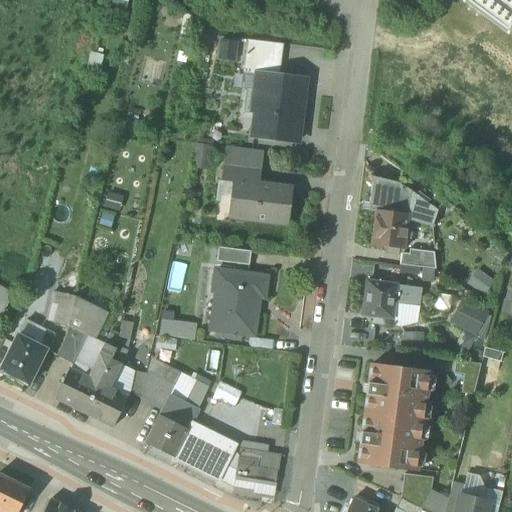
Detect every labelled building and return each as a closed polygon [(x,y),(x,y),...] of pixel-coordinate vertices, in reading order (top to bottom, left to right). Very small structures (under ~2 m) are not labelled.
[(422,0),(406,0),(405,15),(420,17),(422,0)] [(511,0),(465,0),(508,32),(511,26),(511,0)] [(283,45),(247,41),(243,74),(255,75),(261,76),(261,75),(279,77),(283,45)] [(279,77),(261,75),(261,76),(255,75),(250,112),(256,113),(253,138),(297,143),(305,80),(279,77)] [(257,170),(223,165),(220,181),(231,182),(237,183),(238,181),(255,184),(257,170)] [(401,185),(373,178),(368,212),(375,213),(375,212),(408,217),(407,220),(410,221),(413,194),(401,185)] [(255,184),(238,181),(237,183),(231,182),(226,216),(284,223),(289,188),(255,184)] [(437,212),(413,194),(410,221),(432,228),(437,212)] [(408,217),(375,212),(375,213),(371,246),(403,250),(405,239),(409,240),(411,228),(406,228),(407,220),(408,217)] [(251,252),(218,248),(216,262),(249,266),(251,252)] [(434,253),(409,250),(409,255),(401,254),(400,266),(435,270),(434,253)] [(478,269),(469,284),(487,294),(496,280),(478,269)] [(267,278),(215,271),(213,292),(220,293),(218,313),(213,312),(210,331),(253,337),(259,298),(264,299),(267,278)] [(395,286),(366,282),(362,315),(373,316),(373,323),(383,324),(383,318),(390,319),(393,303),(400,304),(402,288),(395,288),(395,286)] [(0,318),(11,295),(0,289),(0,318)] [(106,311),(75,297),(68,324),(66,333),(56,356),(72,363),(85,334),(94,338),(106,311)] [(485,338),(495,313),(459,300),(450,325),(485,338)] [(32,306),(24,303),(22,309),(30,312),(32,306)] [(375,344),(375,325),(346,324),(346,343),(375,344)] [(424,333),(404,331),(403,345),(422,347),(424,333)] [(47,351),(18,337),(1,372),(29,387),(47,351)] [(115,349),(104,343),(99,354),(110,359),(115,349)] [(127,351),(116,346),(115,349),(110,359),(120,365),(127,351)] [(88,378),(70,369),(65,379),(61,377),(58,384),(62,386),(55,399),(84,413),(110,359),(99,354),(88,378)] [(110,359),(84,413),(112,428),(127,397),(109,388),(120,365),(110,359)] [(480,365),(455,362),(454,375),(464,376),(461,394),(473,396),(480,365)] [(429,373),(372,365),(369,384),(367,384),(366,396),(367,396),(365,415),(422,423),(429,373)] [(146,377),(134,370),(129,393),(141,399),(141,398),(146,377)] [(174,386),(147,372),(146,377),(141,398),(162,411),(169,398),(174,386)] [(203,399),(188,391),(181,405),(196,412),(203,399)] [(162,411),(145,445),(172,459),(186,432),(171,424),(181,405),(169,398),(162,411)] [(196,412),(181,405),(171,424),(186,432),(191,421),(196,412)] [(422,423),(365,415),(362,433),(361,433),(359,445),(361,445),(358,465),(416,473),(422,423)] [(236,443),(191,421),(186,432),(172,459),(217,481),(236,443)] [(280,457),(239,451),(235,477),(276,483),(280,457)] [(433,479),(404,475),(400,499),(422,509),(430,492),(431,492),(433,479)] [(17,511),(27,493),(0,479),(0,511),(17,511)] [(444,511),(448,500),(430,492),(422,509),(431,511),(444,511)] [(456,511),(460,500),(448,497),(448,500),(444,511),(456,511)] [(486,511),(488,505),(461,498),(460,500),(456,511),(486,511)] [(420,511),(422,509),(400,499),(396,508),(404,511),(420,511)] [(352,500),(346,511),(375,511),(352,500)] [(70,511),(48,501),(42,511),(70,511)]
